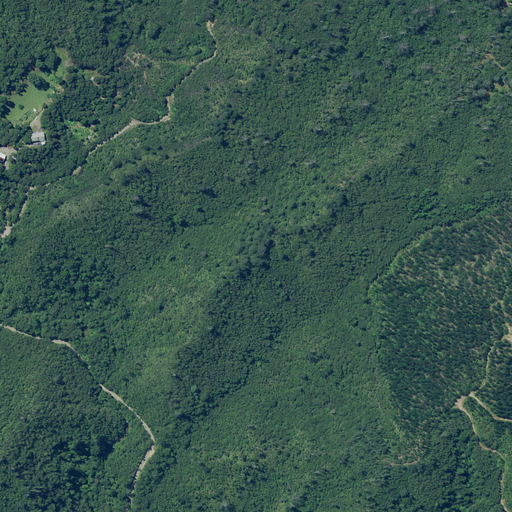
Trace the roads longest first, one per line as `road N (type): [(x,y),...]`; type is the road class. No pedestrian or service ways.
road 1 (track): [(0,238),(38,192),(70,177),(101,145),(130,125),(148,130),(167,90),(215,48),(207,7),(213,0)]
road 2 (track): [(128,511),(129,486),(151,440),(68,344),(0,327)]
road 3 (track): [(508,511),(498,491),(502,464),(467,424),(466,397),(501,335),(497,301),(511,281)]
